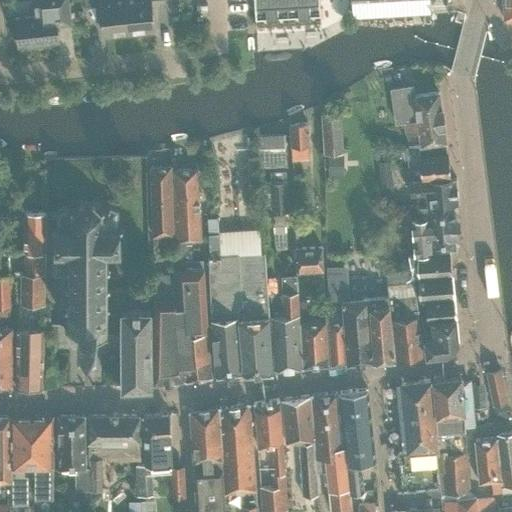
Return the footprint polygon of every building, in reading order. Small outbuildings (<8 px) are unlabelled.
[(71,25),(67,0),(32,0),(34,16),(15,18),(18,46),(58,42),(55,18),(69,17),(70,25),(71,25)] [(104,37),(129,35),(124,0),(83,0),(84,7),(100,5),(104,37)] [(124,0),(129,35),(153,32),(150,0),(124,0)] [(253,0),(255,18),(320,14),(318,0),(253,0)] [(511,19),(511,0),(501,0),(503,20),(511,19)] [(395,123),(403,122),(441,116),(438,93),(414,96),(412,86),(390,89),(395,123)] [(321,115),(323,151),(341,151),(339,114),(321,115)] [(418,132),(420,145),(445,142),(441,116),(403,122),(405,134),(418,132)] [(289,124),(291,159),(308,158),(307,146),(308,146),(307,123),(289,124)] [(257,135),(258,148),(286,147),(285,134),(257,135)] [(447,154),(445,142),(420,145),(419,146),(421,181),(450,179),(447,154)] [(390,161),(377,163),(378,173),(379,176),(391,175),(390,161)] [(150,167),(152,236),(173,236),(171,166),(150,167)] [(197,168),(173,170),(174,194),(198,192),(197,168)] [(426,193),(427,206),(453,205),(458,204),(456,178),(450,179),(421,181),(409,182),(410,194),(426,193)] [(270,184),(271,212),(287,211),(286,183),(270,184)] [(392,185),(380,187),(381,200),(394,199),(392,185)] [(200,216),(198,192),(174,194),(175,217),(200,216)] [(106,334),(106,331),(106,287),(105,271),(109,271),(109,269),(105,269),(105,253),(117,253),(120,256),(122,255),(119,252),(119,230),(123,230),(123,228),(117,228),(117,210),(110,207),(110,206),(107,206),(107,207),(101,210),(94,203),(95,200),(93,199),(91,203),(82,203),(81,199),(78,200),(81,204),(73,210),(65,207),(57,211),(57,228),(51,228),(51,230),(55,230),(55,252),(52,255),(54,256),(54,275),(68,275),(68,287),(65,287),(65,290),(68,290),(68,306),(65,306),(65,308),(68,308),(68,326),(64,331),(70,338),(77,337),(77,344),(97,345),(97,334),(106,334)] [(456,250),(453,205),(427,206),(418,207),(419,220),(411,221),(417,278),(451,275),(449,250),(456,250)] [(45,212),(25,212),(24,252),(44,252),(45,212)] [(175,217),(176,241),(201,239),(200,216),(175,217)] [(216,216),(207,217),(208,232),(217,231),(216,216)] [(295,248),(296,272),(322,270),(321,247),(295,248)] [(44,252),(24,252),(24,273),(44,274),(44,252)] [(264,252),(238,254),(208,256),(211,320),(215,375),(243,372),(272,370),(264,252)] [(211,376),(207,333),(202,260),(177,261),(178,270),(176,270),(176,274),(159,275),(160,290),(154,290),(154,359),(153,359),(154,384),(185,380),(211,376)] [(21,274),(20,303),(43,303),(44,274),(24,273),(24,274),(21,274)] [(0,307),(10,307),(10,275),(0,275),(0,307)] [(271,316),(275,370),(302,368),(298,322),(296,275),(281,276),(282,311),(287,311),(287,315),(271,316)] [(447,353),(458,342),(451,275),(417,278),(419,309),(426,356),(447,353)] [(413,277),(387,280),(391,320),(395,359),(422,356),(415,294),(413,277)] [(109,288),(109,287),(106,287),(106,331),(121,331),(122,386),(150,385),(149,309),(129,310),(129,289),(109,288)] [(395,359),(387,296),(368,298),(373,361),(395,359)] [(346,364),(373,361),(368,298),(341,300),(343,322),(344,336),(346,364)] [(300,322),(302,368),(327,365),(325,321),(300,322)] [(344,336),(343,322),(328,323),(330,365),(346,364),(344,336)] [(0,387),(13,388),(13,328),(0,327),(0,387)] [(42,388),(43,352),(43,329),(16,328),(15,388),(42,388)] [(500,369),(486,372),(492,404),(496,419),(510,416),(507,401),(500,369)] [(460,375),(432,379),(434,399),(432,399),(436,446),(439,486),(442,500),(443,500),(455,498),(455,492),(469,490),(466,466),(466,426),(474,426),(470,384),(461,381),(460,375)] [(439,486),(436,446),(432,399),(429,379),(401,383),(407,449),(397,450),(399,474),(401,490),(439,486)] [(362,491),(359,461),(374,460),(367,389),(339,392),(349,493),(362,491)] [(350,510),(337,392),(309,395),(315,469),(326,467),(331,511),(350,510)] [(302,496),(317,495),(315,469),(309,395),(281,398),(284,442),(298,441),(302,496)] [(271,486),(260,487),(261,511),(269,511),(284,511),(287,511),(278,399),(253,402),(257,447),(271,446),(274,473),(270,474),(271,486)] [(241,506),(241,511),(257,511),(256,505),(255,490),(248,403),(218,407),(224,492),(241,491),(242,506),(241,506)] [(189,411),(195,511),(224,511),(217,407),(189,411)] [(136,464),(137,495),(154,494),(152,464),(171,463),(169,413),(143,415),(145,464),(136,464)] [(34,498),(52,498),(52,466),(52,415),(10,416),(11,504),(27,503),(27,477),(24,477),(23,466),(34,466),(34,498)] [(74,490),(89,490),(89,468),(84,467),(84,415),(58,415),(58,468),(77,468),(77,473),(74,473),(74,490)] [(137,458),(137,451),(140,451),(139,415),(88,415),(88,458),(89,458),(89,489),(101,489),(101,458),(137,458)] [(0,416),(0,511),(9,511),(8,416),(0,416)] [(493,493),(504,492),(503,485),(511,484),(511,431),(497,433),(497,437),(473,440),(478,483),(491,481),(493,493)] [(170,465),(172,499),(186,498),(185,465),(170,465)] [(475,498),(475,496),(455,498),(443,500),(444,511),(511,511),(511,508),(495,510),(493,496),(475,498)] [(154,511),(155,501),(129,501),(128,511),(154,511)] [(374,511),(373,503),(357,505),(358,511),(374,511)]
